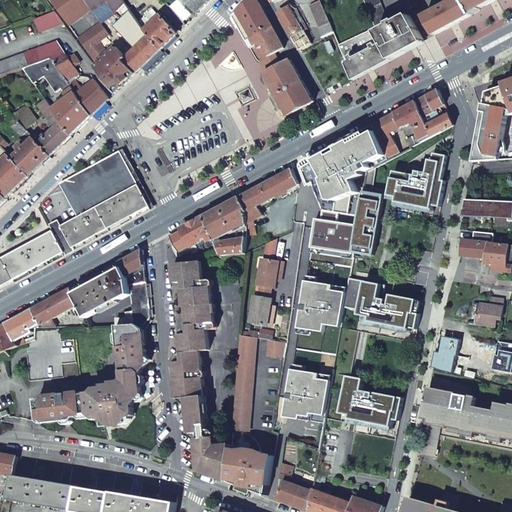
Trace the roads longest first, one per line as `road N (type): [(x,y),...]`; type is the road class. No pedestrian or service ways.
road 1 (primary): [(152,226),(446,67)]
road 2 (tertiary): [(231,0),(0,225)]
road 3 (residential): [(152,226),(180,477)]
road 4 (residential): [(388,511),(437,269)]
road 5 (residential): [(437,269),(467,117),(446,67)]
road 6 (residential): [(0,442),(96,449),(180,477)]
road 7 (primary): [(0,308),(152,226)]
